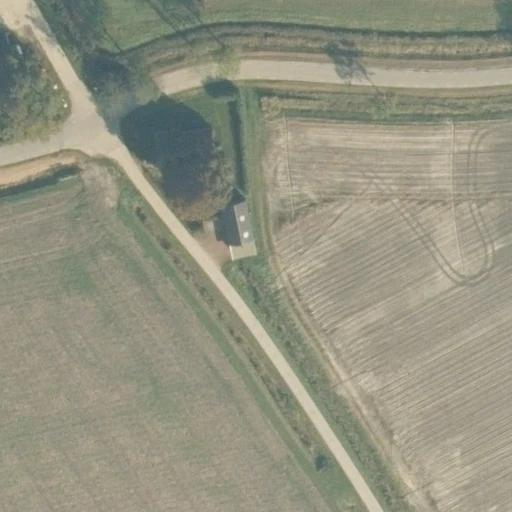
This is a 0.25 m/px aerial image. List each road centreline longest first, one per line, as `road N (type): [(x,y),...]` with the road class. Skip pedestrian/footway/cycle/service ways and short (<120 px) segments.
road 1 (unclassified): [(96,116),(176,78),(243,68),(511,73)]
road 2 (unclassified): [(96,116),(26,0)]
